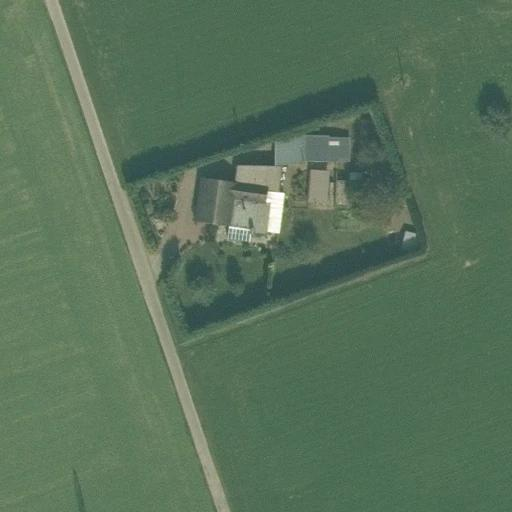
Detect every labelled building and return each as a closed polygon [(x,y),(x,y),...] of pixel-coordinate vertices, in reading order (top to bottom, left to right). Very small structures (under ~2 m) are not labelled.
[(304,137),(304,129),(275,139),(275,168),(305,163),(304,137)] [(328,137),(304,137),(305,163),(328,163),(328,139),(328,137)] [(338,139),(328,139),(328,163),(338,163),(338,139)] [(350,139),(338,139),(338,163),(350,163),(350,139)] [(267,188),(268,178),(269,168),(237,167),(235,184),(267,188)] [(282,169),(275,168),(274,178),(272,192),(279,193),(282,169)] [(326,204),(329,172),(310,171),(308,203),(326,204)] [(269,219),(271,203),(272,192),(274,178),(268,178),(267,188),(265,203),(263,218),(269,219)] [(228,227),(251,229),(252,217),(263,218),(265,203),(233,199),(235,184),(204,180),(198,223),(228,227)] [(361,183),(335,182),(334,206),(360,207),(361,183)] [(265,203),(267,188),(235,184),(233,199),(265,203)] [(279,193),(272,192),(271,203),(269,219),(267,233),(279,235),(284,194),(279,193)] [(269,219),(263,218),(252,217),(251,229),(250,236),(267,238),(267,233),(269,219)] [(250,236),(251,229),(228,227),(226,240),(249,244),(250,236)] [(420,236),(405,233),(401,250),(416,253),(420,236)]
